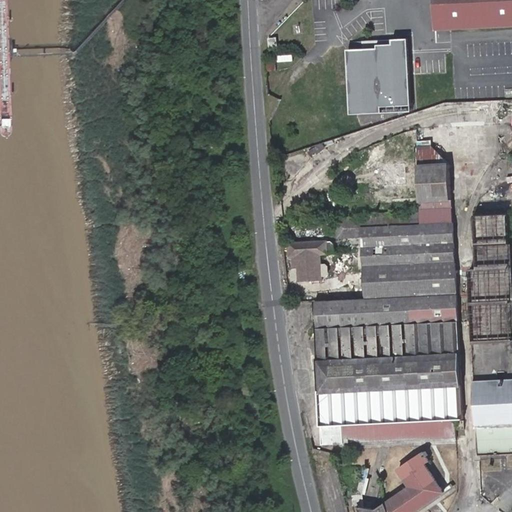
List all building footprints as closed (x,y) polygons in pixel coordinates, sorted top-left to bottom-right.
[(440,0),(442,30),(454,29),(451,0),(440,0)] [(511,0),(451,0),(454,29),(511,26),(511,0)] [(269,40),(271,51),(281,50),(280,39),(269,40)] [(324,57),(334,69),(352,56),(342,43),(324,57)] [(265,61),(266,71),(276,70),(276,60),(265,61)] [(332,78),(319,65),(292,92),(305,105),(332,78)] [(361,90),(377,89),(376,66),(360,67),(361,90)] [(407,97),(367,108),(371,123),(411,112),(407,97)] [(325,143),(319,147),(323,153),(329,149),(325,143)] [(449,218),(447,162),(431,148),(417,149),(419,212),(418,212),(417,195),(411,196),(412,212),(336,215),(336,235),(362,233),(364,282),(365,301),(453,296),(449,218)] [(320,155),(316,149),(311,152),(315,159),(320,155)] [(384,190),(384,199),(405,198),(404,189),(405,189),(404,167),(396,167),(395,157),(382,157),(382,168),(380,168),(381,190),(384,190)] [(475,267),(470,268),(474,341),(500,340),(494,209),(473,210),(475,267)] [(299,221),(299,217),(299,213),(283,214),(284,222),(299,221)] [(331,240),(287,243),(289,258),(292,260),(293,269),(290,271),(291,281),(326,279),(328,278),(330,276),(331,275),(331,273),(331,270),(331,268),(330,266),(329,265),(327,264),(325,263),(325,257),(330,254),(332,254),(334,253),(336,251),(337,249),(337,246),(337,244),(335,242),(334,241),(331,240)] [(460,419),(453,296),(365,301),(316,303),(322,425),(324,425),(342,424),(458,419),(460,419)] [(511,339),(500,340),(501,376),(511,376),(511,339)] [(478,418),(480,455),(511,453),(511,376),(501,376),(500,340),(474,341),(476,377),(478,418)] [(342,424),(344,445),(459,439),(458,419),(342,424)] [(342,424),(324,425),(326,446),(344,445),(342,424)] [(427,457),(424,452),(399,470),(412,489),(401,496),(398,492),(375,508),(356,507),(358,511),(417,511),(444,496),(425,468),(428,466),(424,459),(427,457)]
